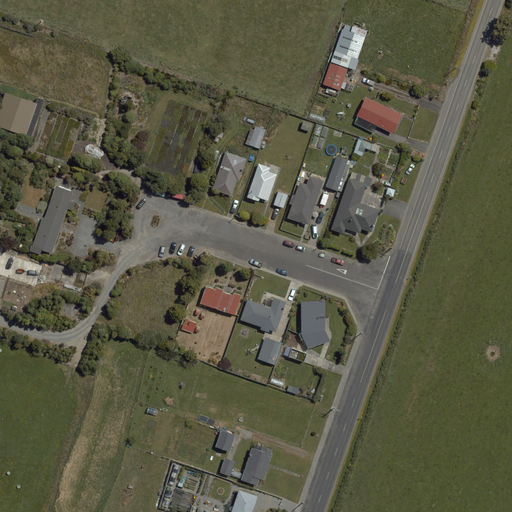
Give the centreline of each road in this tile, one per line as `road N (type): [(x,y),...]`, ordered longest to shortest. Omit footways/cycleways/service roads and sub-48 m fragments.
road 1 (secondary): [(391,294),(495,0)]
road 2 (secondary): [(315,511),(391,294)]
road 3 (track): [(0,319),(62,337),(86,325),(145,244)]
road 4 (residential): [(210,232),(391,294)]
